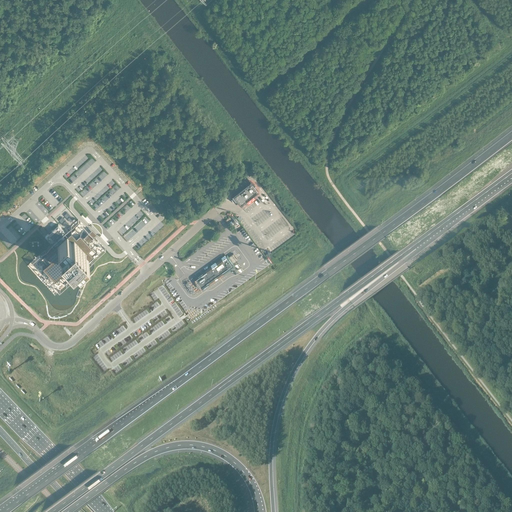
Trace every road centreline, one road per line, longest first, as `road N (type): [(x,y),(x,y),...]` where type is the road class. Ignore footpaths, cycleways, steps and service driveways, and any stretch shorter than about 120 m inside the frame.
road 1 (motorway): [(511,135),(3,511)]
road 2 (motorway): [(52,511),(413,245)]
road 3 (motorway): [(273,511),(274,425),(293,372),(329,322),(413,245)]
road 4 (unclassified): [(223,204),(69,344),(52,346),(28,324)]
road 5 (motorway): [(67,511),(137,461),(179,445),(233,461),(260,511)]
road 6 (track): [(122,0),(118,16),(0,128)]
road 7 (trunk): [(104,511),(0,401)]
road 8 (motorway): [(413,245),(511,173)]
